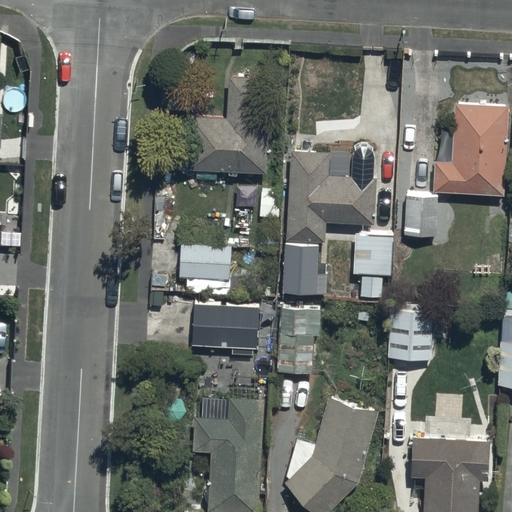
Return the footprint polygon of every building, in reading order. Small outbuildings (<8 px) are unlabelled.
[(228,116),(192,115),(190,171),(267,173),(270,76),(229,75),(228,116)] [(505,197),(507,106),(455,105),(454,160),(436,160),(435,196),(505,197)] [(352,153),(291,150),(286,241),(324,243),(326,221),(375,224),(378,179),(374,179),(375,152),(370,144),(362,144),(354,148),(352,153)] [(439,197),(408,195),(405,237),(436,239),(439,197)] [(392,236),(356,234),(353,275),(390,277),(392,236)] [(233,245),(182,242),(181,277),(231,280),(233,245)] [(319,245),(285,244),(283,294),(326,296),(327,274),(317,274),(319,245)] [(259,307),(194,305),(193,344),(258,346),(259,307)] [(281,305),(278,372),(314,373),(316,334),(321,335),(323,306),(281,305)] [(511,317),(503,317),(502,341),(500,386),(511,386),(511,317)] [(432,359),(432,320),(390,319),(390,337),(390,358),(432,359)] [(261,511),(264,399),(231,398),(230,416),(195,415),(194,450),(211,451),(210,511),(261,511)] [(317,457),(287,482),(315,511),(326,511),(365,474),(381,411),(331,399),(317,457)] [(491,438),(413,437),(413,477),(424,477),(423,511),(479,511),(480,480),(490,480),(491,438)]
